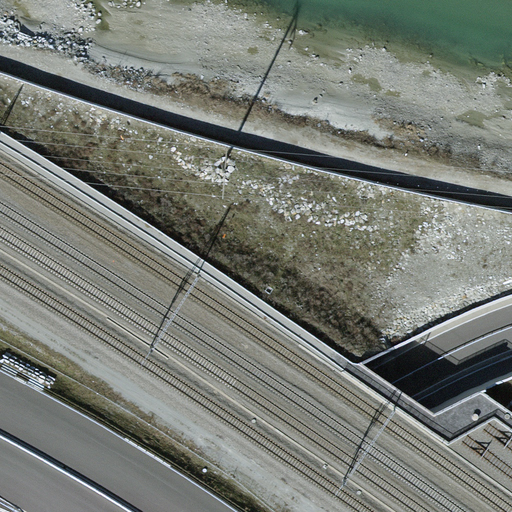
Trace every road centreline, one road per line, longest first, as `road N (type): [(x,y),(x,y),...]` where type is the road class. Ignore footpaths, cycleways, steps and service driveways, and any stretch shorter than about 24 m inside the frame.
road 1 (track): [(0,54),(153,108),(375,166),(511,190)]
road 2 (motorway): [(511,336),(455,360),(187,511)]
road 3 (motorway): [(175,511),(0,407)]
